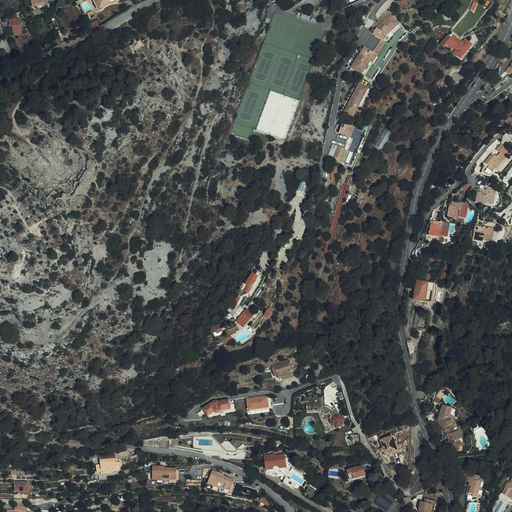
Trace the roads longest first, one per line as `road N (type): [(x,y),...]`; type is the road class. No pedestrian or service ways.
road 1 (tertiary): [(449,511),(397,324),(407,246)]
road 2 (tertiary): [(407,246),(431,154),(511,21)]
road 3 (residential): [(322,165),(344,66),(385,0)]
road 4 (unclassified): [(291,511),(213,460),(132,447)]
road 5 (residential): [(407,246),(491,139),(503,136)]
road 6 (track): [(132,447),(0,431)]
road 7 (track): [(21,135),(13,124),(17,106),(82,39)]
